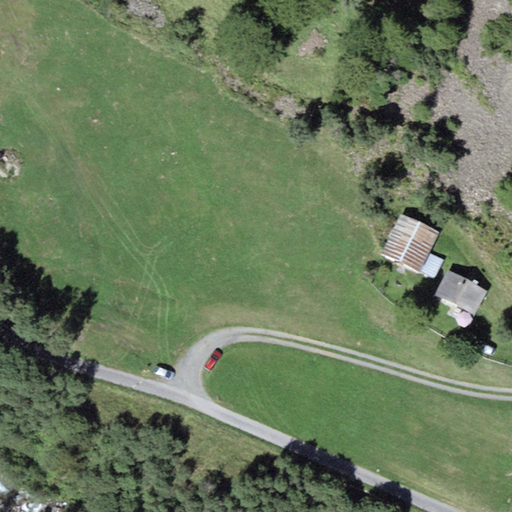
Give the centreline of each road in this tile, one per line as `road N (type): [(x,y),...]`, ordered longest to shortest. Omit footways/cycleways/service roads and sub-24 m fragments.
road 1 (unclassified): [(450,511),(186,396),(41,356),(0,335)]
road 2 (track): [(511,393),(244,332),(211,342),(186,396)]
